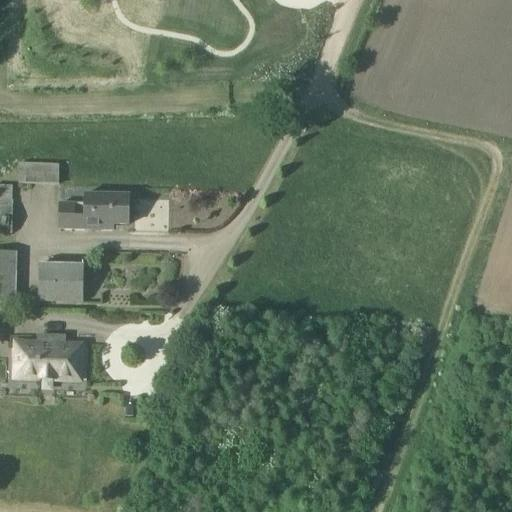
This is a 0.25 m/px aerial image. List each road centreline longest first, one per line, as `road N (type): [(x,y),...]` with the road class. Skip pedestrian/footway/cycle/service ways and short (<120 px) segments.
road 1 (track): [(0,97),(14,104),(311,90),(368,122),(496,152),(497,175),(375,511)]
road 2 (unclassified): [(161,337),(229,244),(355,0)]
